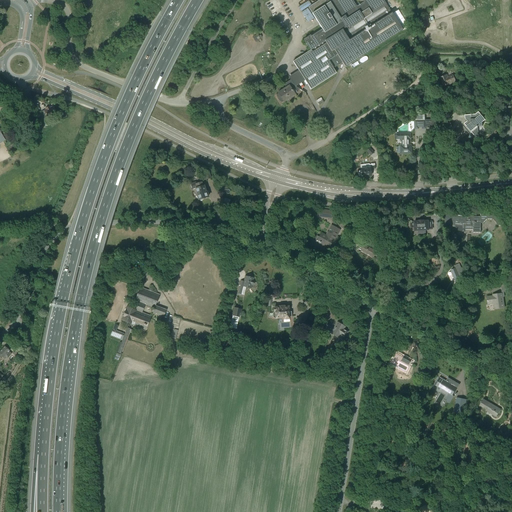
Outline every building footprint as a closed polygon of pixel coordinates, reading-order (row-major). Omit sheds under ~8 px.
[(319,0),(308,7),(322,29),(311,37),(310,36),(304,40),(310,50),(293,61),(311,90),(336,73),(333,68),(342,63),(345,67),(403,30),(391,13),(386,4),(383,0),(362,0),(364,2),(356,7),(352,0),(319,0)] [(441,78),(444,86),(449,84),(455,81),(453,74),(447,76),(447,75),(441,78)] [(278,93),(276,95),(281,102),(283,101),(284,102),(295,94),(294,94),(297,93),(294,88),(292,90),(289,86),(278,93)] [(41,112),(43,115),(45,114),(47,117),(56,113),(53,106),(50,108),(49,107),(45,109),(46,110),(41,112)] [(467,121),(464,124),(474,135),(474,138),(479,137),(478,128),(477,127),(478,126),(482,126),(482,122),(485,120),(478,112),(475,114),(465,115),(465,119),(467,119),(467,121)] [(426,120),(425,120),(425,114),(415,114),(416,120),(415,120),(415,128),(418,128),(418,126),(423,126),(423,128),(426,128),(426,120)] [(401,146),(401,153),(411,153),(411,146),(409,146),(409,138),(410,138),(410,134),(396,135),(396,139),(402,138),(402,146),(401,146)] [(359,172),(359,174),(360,175),(362,175),(362,177),(365,177),(366,177),(367,177),(368,176),(371,176),(370,172),(370,170),(370,169),(375,168),(375,166),(371,166),(371,168),(370,168),(367,168),(364,168),(361,169),(361,171),(360,171),(359,172)] [(196,184),(196,182),(191,183),(192,188),(195,188),(197,194),(197,195),(198,199),(199,199),(200,200),(202,200),(202,198),(203,198),(208,197),(207,192),(206,192),(204,186),(203,186),(201,183),(196,184)] [(319,216),(331,217),(332,211),(320,209),(319,216)] [(453,214),(444,213),(445,225),(455,226),(455,230),(463,230),(465,230),(465,229),(473,229),(473,232),(481,232),(481,223),(483,223),(487,219),(493,219),(493,214),(489,214),(489,213),(481,213),(481,216),(471,216),(471,221),(468,221),(468,217),(453,216),(453,214)] [(344,220),(340,227),(349,232),(353,225),(344,220)] [(413,223),(410,223),(410,229),(414,229),(414,233),(429,232),(429,230),(433,230),(432,222),(428,222),(413,222),(413,223)] [(320,244),(321,243),(332,249),(336,241),(334,240),(336,236),(339,230),(338,229),(340,226),(333,223),(328,232),(326,236),(322,233),(319,237),(318,236),(315,241),(320,244)] [(349,242),(351,245),(352,244),(355,248),(357,247),(359,249),(361,250),(361,251),(373,257),(376,252),(364,245),(362,242),(360,244),(355,237),(349,242)] [(453,276),(455,282),(460,280),(463,275),(462,272),(460,267),(456,269),(456,268),(451,270),(454,276),(453,276)] [(243,286),(251,288),(251,285),(255,283),(253,280),(253,278),(252,278),(250,275),(247,276),(245,276),(243,286)] [(136,310),(131,324),(131,323),(146,329),(151,316),(142,313),(145,304),(154,308),(152,312),(164,316),(166,310),(155,306),(159,295),(140,287),(135,300),(139,302),(136,310)] [(495,309),(504,308),(502,293),(492,295),(493,296),(487,297),(488,304),(494,303),(495,309)] [(241,307),(234,306),(231,321),(238,322),(241,307)] [(279,307),(275,307),(275,308),(274,308),(274,311),(275,311),(273,313),(270,313),(269,313),(269,314),(269,315),(269,316),(270,317),(273,317),(274,318),(280,318),(280,316),(284,316),(284,319),(289,318),(289,316),(291,316),(291,311),(290,312),(289,308),(288,308),(288,306),(284,307),(284,306),(279,306),(279,307)] [(122,320),(131,324),(136,310),(127,307),(122,320)] [(293,322),(293,327),(297,327),(297,332),(302,331),(301,317),(296,318),(296,322),(293,322)] [(324,323),(321,329),(329,334),(329,333),(338,337),(339,335),(344,337),(348,332),(343,329),(344,326),(338,322),(333,329),(329,327),(329,326),(324,323)] [(110,336),(122,340),(124,334),(117,331),(119,325),(115,324),(113,329),(110,336)] [(129,332),(126,331),(118,353),(120,354),(129,332)] [(216,348),(223,349),(224,341),(218,340),(216,348)] [(0,357),(1,358),(3,357),(5,358),(7,356),(8,357),(11,354),(9,351),(5,346),(0,351),(0,357)] [(17,348),(12,353),(15,356),(14,357),(17,360),(23,353),(17,348)] [(391,363),(406,371),(411,362),(397,354),(391,363)] [(447,392),(447,391),(450,394),(457,383),(450,379),(448,382),(440,377),(435,385),(447,392)] [(464,414),(467,399),(458,397),(455,413),(464,414)] [(479,406),(487,410),(486,412),(496,417),(500,409),(482,399),(479,406)]
